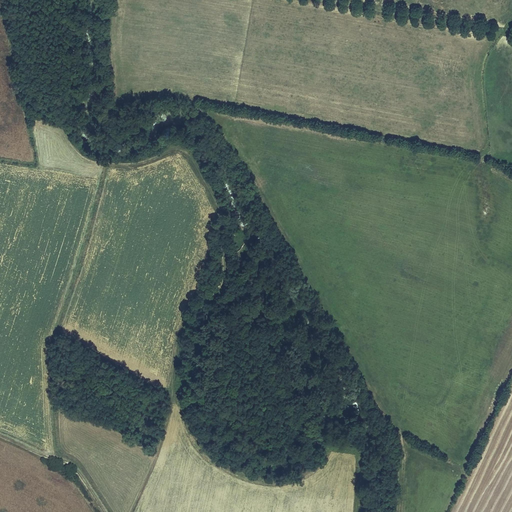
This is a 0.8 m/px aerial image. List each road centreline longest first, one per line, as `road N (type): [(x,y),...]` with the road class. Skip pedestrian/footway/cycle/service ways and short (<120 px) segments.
road 1 (track): [(0,436),(67,460),(105,511)]
road 2 (track): [(172,387),(166,428),(134,511)]
